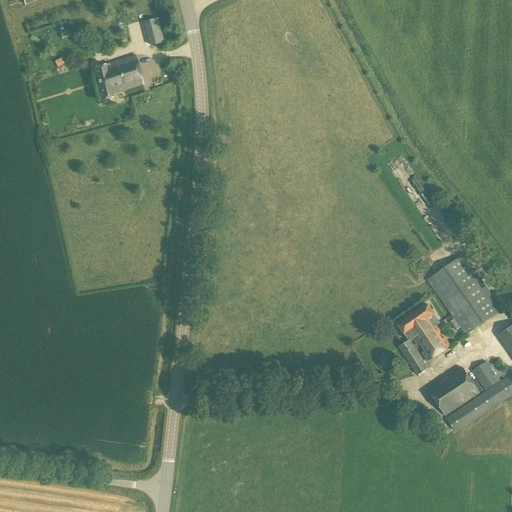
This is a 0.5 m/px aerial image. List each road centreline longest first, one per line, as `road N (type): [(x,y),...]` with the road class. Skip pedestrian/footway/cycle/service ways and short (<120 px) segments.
road 1 (tertiary): [(166,488),(202,129),(184,0)]
road 2 (unknown): [(174,403),(375,388)]
road 3 (unclassified): [(166,488),(0,468)]
